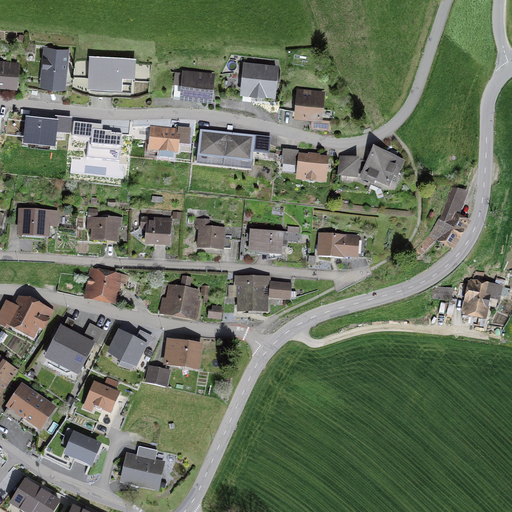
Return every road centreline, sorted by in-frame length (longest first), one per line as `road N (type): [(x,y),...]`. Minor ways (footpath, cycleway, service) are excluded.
road 1 (tertiary): [(511,67),(488,107),(480,213),(459,256),(414,286),(310,319),(266,350)]
road 2 (residential): [(389,127),(339,143),(215,116),(0,101)]
road 3 (residential): [(0,256),(350,277)]
road 4 (residential): [(0,288),(238,332),(266,350)]
road 5 (residential): [(389,127),(416,176),(415,233),(400,252),(350,277)]
road 6 (tertiary): [(266,350),(188,511)]
road 7 (residential): [(0,440),(40,470),(138,511)]
road 8 (residential): [(447,0),(410,102),(389,127)]
